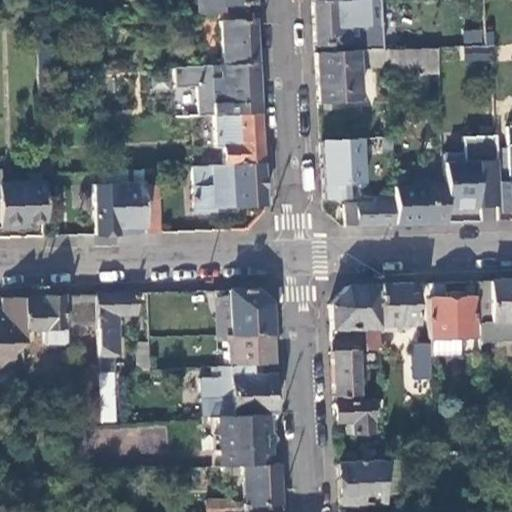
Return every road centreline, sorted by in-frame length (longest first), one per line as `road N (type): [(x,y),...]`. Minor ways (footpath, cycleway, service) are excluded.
road 1 (residential): [(0,264),(293,257)]
road 2 (residential): [(293,257),(280,0)]
road 3 (residential): [(293,257),(308,511)]
road 4 (residential): [(293,257),(511,248)]
